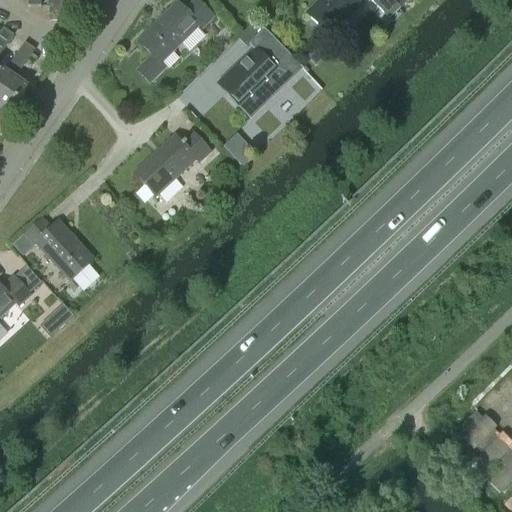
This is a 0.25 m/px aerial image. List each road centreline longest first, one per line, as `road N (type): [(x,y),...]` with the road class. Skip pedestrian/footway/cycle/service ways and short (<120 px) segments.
road 1 (motorway): [(511,100),(71,511)]
road 2 (motorway): [(137,511),(511,162)]
road 3 (unclassified): [(370,452),(511,313)]
road 4 (residential): [(0,178),(71,75)]
